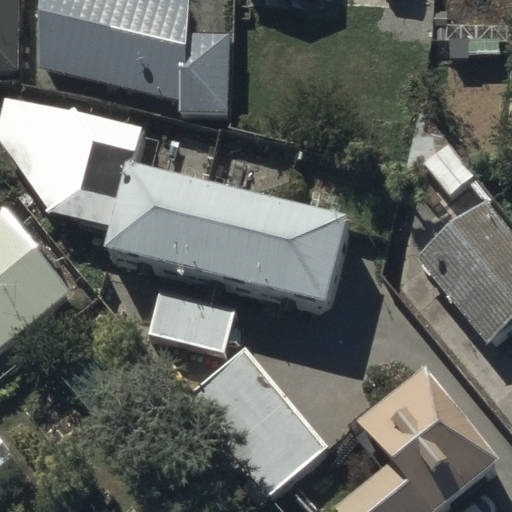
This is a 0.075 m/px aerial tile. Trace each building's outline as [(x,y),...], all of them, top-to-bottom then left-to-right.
[(0,0),(0,77),(19,78),(18,0),(0,0)] [(193,20),(104,0),(40,0),(43,90),(181,124),(182,124),(182,134),(230,136),(232,56),(192,55),(193,20)] [(106,280),(159,293),(146,350),(231,370),(244,318),(336,341),(364,228),(147,176),(155,141),(7,105),(0,135),(0,147),(54,229),(115,244),(106,280)] [(511,239),(490,212),(422,267),(495,356),(511,342),(511,239)] [(6,216),(0,220),(0,360),(75,301),(6,216)] [(328,456),(248,361),(197,404),(277,499),(328,456)] [(433,401),(350,464),(386,511),(498,511),(511,503),(433,401)]
